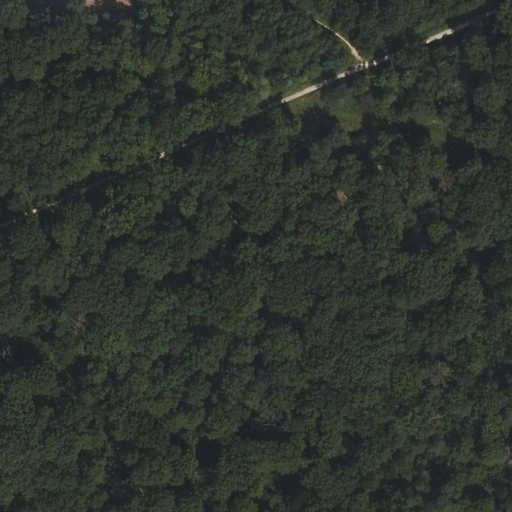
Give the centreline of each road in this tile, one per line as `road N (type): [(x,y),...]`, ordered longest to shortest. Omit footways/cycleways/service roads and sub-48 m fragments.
road 1 (track): [(511,162),(0,16)]
road 2 (track): [(0,229),(367,66)]
road 3 (track): [(198,511),(261,311),(194,140)]
road 4 (track): [(367,66),(511,3)]
